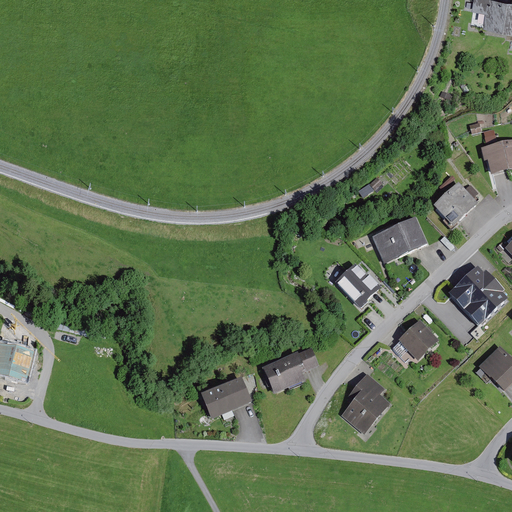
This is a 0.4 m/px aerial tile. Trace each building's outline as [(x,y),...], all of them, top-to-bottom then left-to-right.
[(511,1),(504,0),(474,0),(472,12),(486,13),(483,29),(511,32),(511,1)] [(479,125),(470,128),(472,136),(482,133),(479,125)] [(491,132),(484,134),(487,147),(497,145),(495,138),(493,138),(491,132)] [(511,143),(481,151),(484,165),(488,164),(491,179),(511,175),(511,180),(511,179),(511,143)] [(455,182),(452,178),(439,190),(442,193),(455,182)] [(459,187),(434,210),(454,231),(479,208),(459,187)] [(471,187),(465,192),(473,201),(479,195),(471,187)] [(416,221),(372,240),(384,267),(427,247),(416,221)] [(502,244),(497,249),(501,253),(506,249),(502,244)] [(355,267),(335,286),(360,313),(382,292),(369,278),(367,280),(355,267)] [(478,269),(448,298),(479,330),(509,302),(503,296),(505,294),(486,274),(484,276),(478,269)] [(439,344),(420,324),(399,344),(418,364),(439,344)] [(0,345),(0,378),(22,384),(23,380),(29,381),(35,354),(0,345)] [(511,360),(500,349),(479,370),(481,372),(477,375),(488,386),(491,382),(506,397),(511,390),(511,360)] [(312,351),(263,372),(274,397),(305,384),(302,376),(319,368),(312,351)] [(354,405),(343,418),(365,437),(390,406),(381,398),(386,392),(367,377),(348,400),(354,405)] [(212,423),(252,405),(242,381),(201,398),(212,423)]
